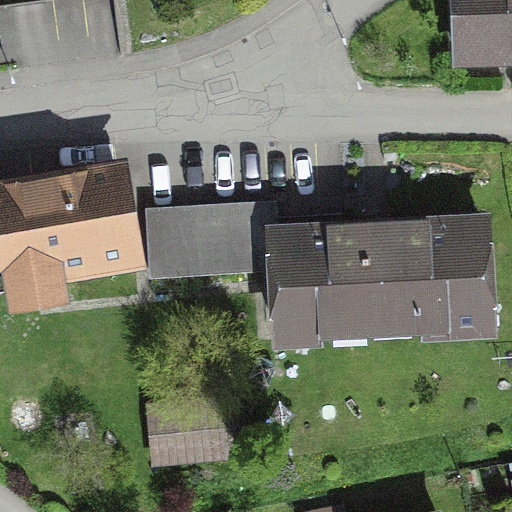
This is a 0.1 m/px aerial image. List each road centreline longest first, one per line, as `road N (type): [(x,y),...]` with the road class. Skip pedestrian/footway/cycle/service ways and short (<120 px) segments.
road 1 (residential): [(216,77),(359,113),(511,114)]
road 2 (residential): [(216,77),(0,112)]
road 3 (residential): [(334,0),(216,77)]
